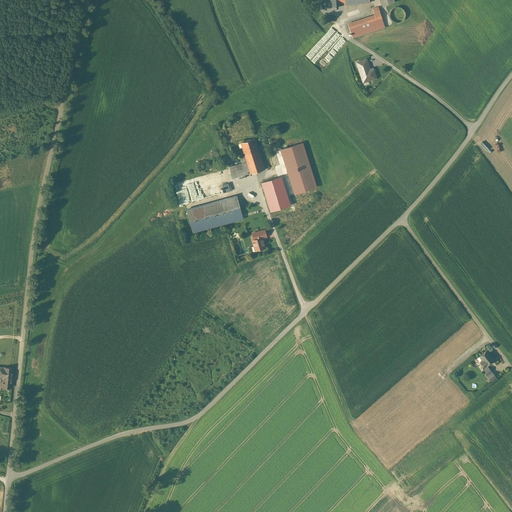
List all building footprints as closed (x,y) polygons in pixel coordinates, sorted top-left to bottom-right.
[(374,15),(348,24),(352,38),(385,27),(378,7),(372,9),(374,15)] [(401,8),(400,7),(398,7),(397,7),(396,7),(395,8),(394,8),(393,9),(392,10),(391,10),(390,11),(390,13),(390,14),(389,15),(389,16),(390,17),(390,18),(391,19),(392,20),(393,21),(394,22),(395,22),(397,23),(398,23),(400,23),(401,22),(402,21),(403,21),(404,20),(405,19),(405,17),(406,17),(406,16),(406,15),(406,14),(406,13),(405,12),(405,11),(404,10),(403,9),(401,8)] [(319,42),(306,54),(311,59),(323,47),(319,42)] [(368,63),(358,66),(363,82),(376,78),(373,68),(366,70),(365,65),(368,64),(368,63)] [(255,138),(241,143),(247,161),(251,173),(265,169),(255,138)] [(316,187),(302,143),(281,150),(295,194),(316,187)] [(251,173),(247,161),(229,166),(233,178),(251,173)] [(290,205),(281,176),(262,182),(271,212),(290,205)] [(237,195),(187,209),(193,232),(243,218),(237,195)] [(284,212),(285,217),(290,216),(291,219),(294,218),(291,210),(284,212)] [(285,217),(279,219),(284,232),(295,229),(291,219),(290,216),(285,217)] [(252,233),(254,239),(262,237),(262,238),(267,236),(265,229),(252,233)] [(254,239),(252,240),(255,250),(265,247),(262,238),(262,237),(254,239)] [(487,350),(479,356),(483,360),(480,362),(484,367),(487,365),(491,362),(490,361),(494,358),(487,350)] [(13,368),(0,366),(0,377),(3,378),(3,382),(0,381),(0,385),(11,387),(13,368)] [(490,369),(485,373),(491,381),(496,377),(488,366),(488,367),(490,369)]
